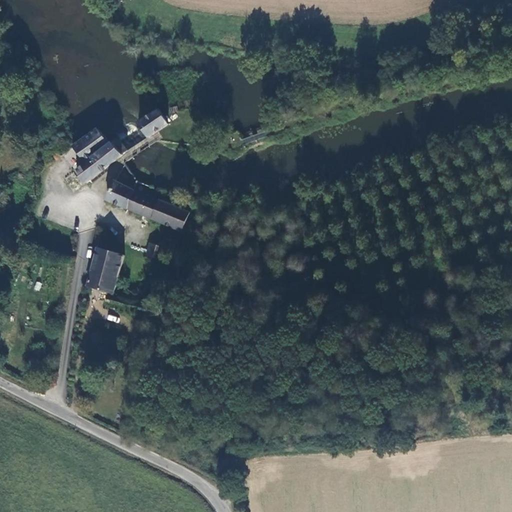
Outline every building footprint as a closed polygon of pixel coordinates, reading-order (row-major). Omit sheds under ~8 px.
[(129,128),(139,144),(159,132),(149,116),(147,117),(129,128)] [(85,189),(127,155),(116,142),(110,146),(97,130),(77,146),(72,150),(86,168),(75,177),(85,189)] [(134,190),(116,182),(108,200),(128,209),(134,190)] [(188,213),(134,190),(128,209),(181,232),(188,213)] [(160,261),(164,248),(149,244),(146,256),(160,261)] [(99,249),(89,286),(113,293),(124,255),(99,249)]
